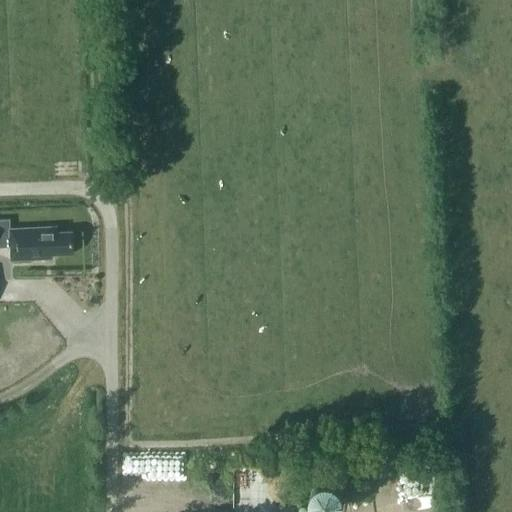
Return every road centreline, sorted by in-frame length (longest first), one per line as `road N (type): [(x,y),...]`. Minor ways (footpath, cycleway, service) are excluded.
road 1 (unclassified): [(110,511),(106,181)]
road 2 (track): [(100,0),(106,181)]
road 3 (track): [(110,329),(0,399)]
